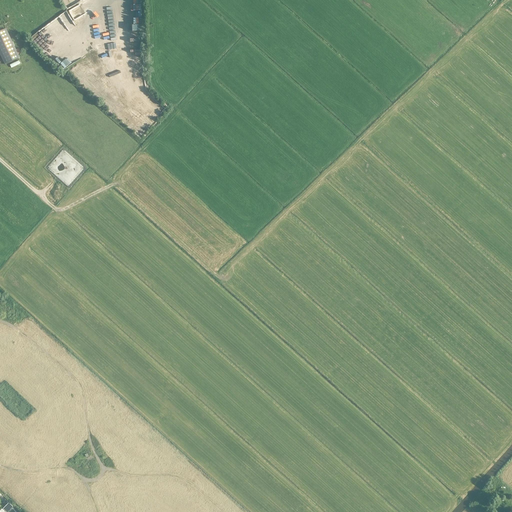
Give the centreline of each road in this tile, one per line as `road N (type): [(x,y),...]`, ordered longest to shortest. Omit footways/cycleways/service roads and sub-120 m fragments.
road 1 (track): [(506,0),(220,278),(118,183),(57,209),(40,196),(52,182)]
road 2 (track): [(222,511),(190,482),(104,467),(89,439),(81,386),(0,320)]
road 3 (track): [(104,467),(88,484),(74,469),(0,464)]
